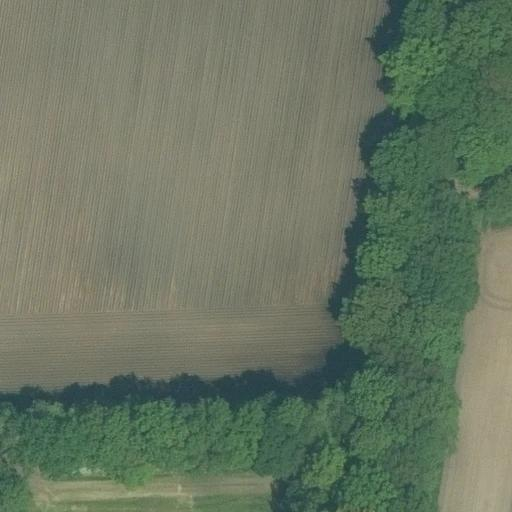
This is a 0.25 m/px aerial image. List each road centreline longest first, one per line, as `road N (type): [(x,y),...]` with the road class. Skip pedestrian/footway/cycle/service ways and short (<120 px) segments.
road 1 (unclassified): [(392,511),(444,201)]
road 2 (unclassified): [(444,201),(473,0)]
